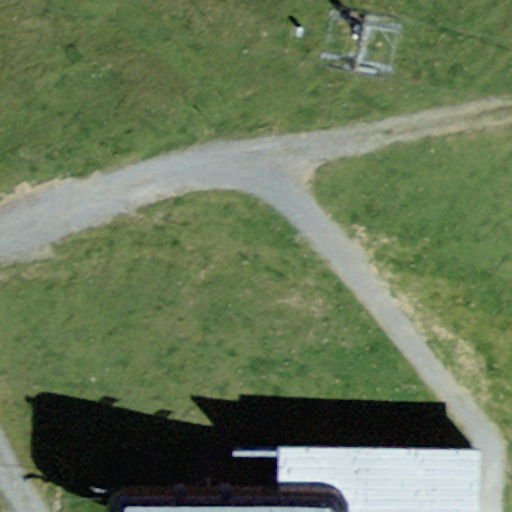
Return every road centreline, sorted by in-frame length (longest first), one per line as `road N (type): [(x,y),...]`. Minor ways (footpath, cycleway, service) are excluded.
road 1 (track): [(257,155),(486,435)]
road 2 (track): [(0,239),(164,175),(257,155)]
road 3 (track): [(257,155),(511,110)]
